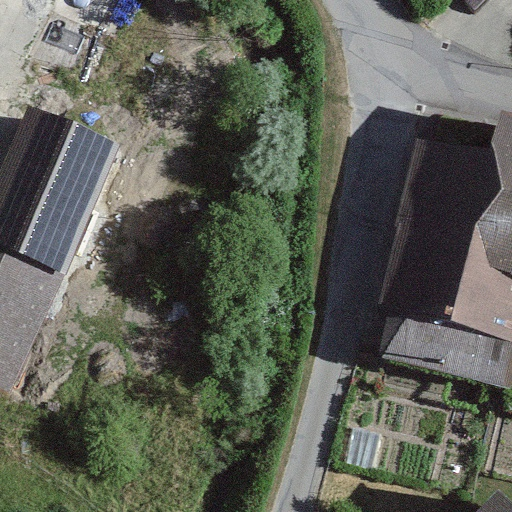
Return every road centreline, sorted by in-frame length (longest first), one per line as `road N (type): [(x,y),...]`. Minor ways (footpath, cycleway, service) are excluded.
road 1 (residential): [(385,52),(364,205),(290,511)]
road 2 (residential): [(385,52),(511,95)]
